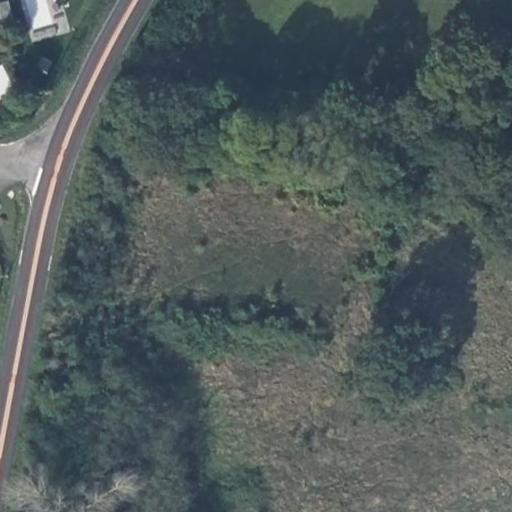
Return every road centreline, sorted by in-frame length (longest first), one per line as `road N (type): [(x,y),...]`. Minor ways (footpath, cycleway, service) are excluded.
road 1 (tertiary): [(0,465),(55,169)]
road 2 (tertiary): [(55,169),(142,0)]
